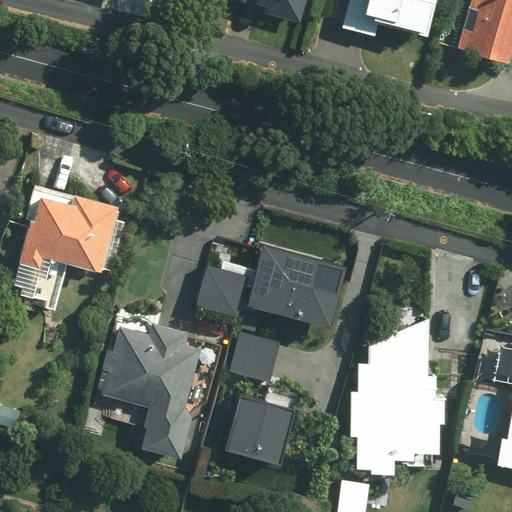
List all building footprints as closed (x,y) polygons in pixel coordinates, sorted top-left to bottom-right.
[(216,0),(216,1),(295,21),(300,0),(216,0)] [(343,0),(336,30),(369,38),(372,27),(418,38),(427,0),(343,0)] [(504,62),(511,29),(511,0),(475,0),(462,52),(504,62)] [(64,204),(30,195),(11,263),(29,268),(33,255),(89,271),(107,206),(66,195),(64,204)] [(260,237),(245,293),(329,314),(343,257),(260,237)] [(352,390),(342,390),(344,437),(350,436),(351,472),(384,471),(384,460),(403,459),(403,452),(428,453),(429,423),(436,423),(437,398),(427,398),(420,320),(362,345),(363,361),(351,362),(352,390)] [(180,333),(144,323),(141,335),(112,327),(95,390),(146,404),(134,447),(171,457),(185,403),(176,400),(190,349),(176,345),(180,333)] [(279,342),(235,329),(223,369),(267,382),(279,342)] [(511,373),(489,464),(511,469),(511,373)] [(293,407),(226,385),(205,448),(273,470),(293,407)]
